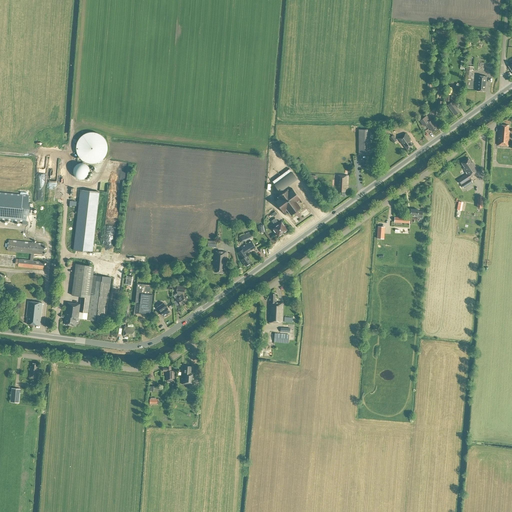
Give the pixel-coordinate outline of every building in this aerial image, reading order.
[(477,76),(476,86),(477,86),(476,91),(485,91),(486,84),(487,76),(477,76)] [(453,101),(449,104),(447,105),(453,113),(454,112),(455,115),(460,112),(457,107),(458,107),(453,101)] [(427,116),(425,117),(420,121),(423,126),(425,125),(428,129),(430,128),(432,132),(438,128),(432,120),(430,121),(427,116)] [(500,125),(500,130),(499,130),(497,145),(508,146),(509,131),(508,131),(508,125),(500,125)] [(84,130),(77,156),(104,164),(111,137),(84,130)] [(402,143),(407,149),(413,145),(409,140),(410,140),(406,133),(398,139),(401,144),(402,143)] [(359,135),(359,150),(369,150),(369,135),(359,135)] [(472,183),(470,179),(469,177),(478,171),(473,162),(471,163),(468,158),(461,163),(464,168),(463,169),(466,174),(458,179),(459,181),(463,188),(472,183)] [(80,171),(77,171),(77,178),(90,178),(90,167),(80,167),(80,171)] [(289,191),(287,190),(286,191),(283,188),(296,178),(290,169),(272,182),(275,185),(278,190),(277,192),(280,195),(278,197),(279,199),(275,201),(284,214),(288,211),(291,215),(301,208),(298,204),(301,201),(292,189),(289,191)] [(348,176),(337,175),(336,193),(337,193),(337,196),(345,196),(346,192),(347,192),(348,176)] [(92,252),(99,192),(80,190),(74,250),(92,252)] [(0,192),(0,219),(26,222),(27,215),(30,215),(31,203),(28,202),(29,195),(0,192)] [(418,211),(418,210),(410,209),(410,215),(417,216),(417,217),(422,218),(422,212),(418,211)] [(276,226),(273,228),(278,236),(287,229),(281,222),(279,224),(275,218),(271,221),(276,226)] [(240,237),(240,243),(252,238),(249,232),(246,233),(246,234),(240,237)] [(33,261),(34,254),(44,255),(45,244),(9,240),(8,251),(31,253),(30,261),(16,259),(15,265),(18,265),(18,266),(43,269),(44,262),(33,261)] [(242,249),(240,251),(238,253),(242,259),(241,260),(243,263),(244,263),(246,266),(251,262),(249,259),(247,256),(248,255),(247,253),(256,247),(251,241),(242,247),(241,248),(242,249)] [(224,266),(226,266),(227,252),(214,251),(213,267),(215,267),(215,272),(223,273),(224,266)] [(87,320),(105,322),(111,277),(93,275),(94,266),(76,264),(72,295),(81,297),(80,304),(67,302),(65,316),(66,316),(65,325),(75,326),(75,320),(78,321),(79,312),(88,313),(87,320)] [(137,284),(135,305),(134,315),(139,312),(149,313),(151,295),(149,294),(150,285),(137,284)] [(177,291),(177,294),(176,293),(173,295),(175,299),(180,306),(187,301),(182,294),(183,292),(185,292),(185,286),(177,285),(176,291),(177,291)] [(269,322),(283,323),(283,303),(276,303),(276,299),(275,299),(275,294),(271,294),(271,295),(270,295),(269,322)] [(42,303),(28,302),(27,318),(28,318),(27,324),(40,325),(42,303)] [(166,306),(166,307),(163,303),(157,307),(160,311),(163,316),(164,316),(165,316),(167,315),(166,314),(170,312),(166,306)] [(124,336),(134,337),(135,328),(125,327),(124,336)] [(274,342),(288,343),(289,335),(275,333),(274,342)] [(29,378),(37,379),(39,364),(32,363),(32,369),(30,369),(29,378)] [(174,381),(174,371),(171,371),(171,366),(166,366),(167,367),(163,368),(163,371),(166,371),(166,381),(174,381)] [(194,388),(194,385),(195,373),(191,373),(191,366),(184,366),(184,372),(183,372),(182,384),(189,385),(189,388),(194,388)] [(10,402),(19,403),(20,389),(12,388),(10,402)]
